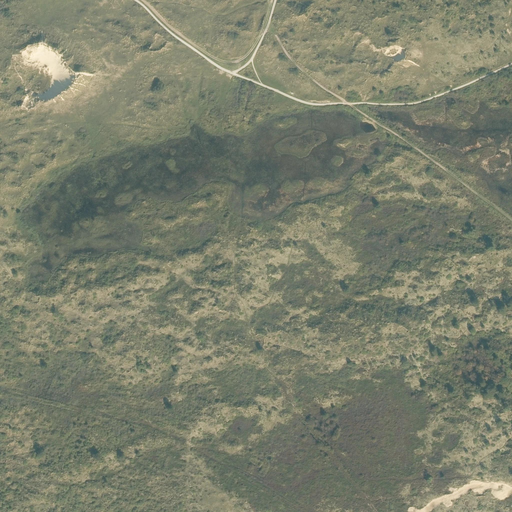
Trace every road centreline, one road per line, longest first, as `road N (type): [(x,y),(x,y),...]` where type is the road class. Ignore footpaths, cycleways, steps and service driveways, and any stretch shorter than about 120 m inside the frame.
road 1 (track): [(511,218),(301,69),(266,20),(272,0)]
road 2 (track): [(266,20),(249,53),(221,61),(141,0)]
